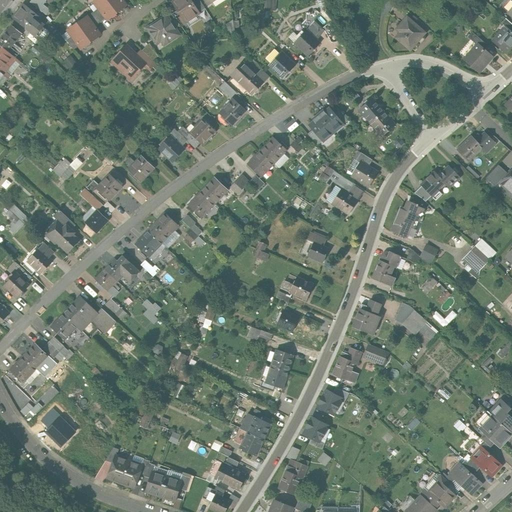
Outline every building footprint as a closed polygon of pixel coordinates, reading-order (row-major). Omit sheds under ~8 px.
[(32,0),(30,3),(38,9),(42,13),(46,7),(36,0),(32,0)] [(106,18),(107,21),(117,13),(106,0),(96,0),(94,3),(98,9),(106,18)] [(106,0),(117,13),(126,6),(124,3),(121,0),(106,0)] [(176,0),(172,3),(185,22),(199,13),(198,12),(190,0),(176,0)] [(190,0),(198,12),(204,8),(198,0),(190,0)] [(34,14),(24,5),(13,19),(34,36),(43,25),(36,19),(37,18),(33,15),(34,14)] [(93,13),(100,22),(106,18),(98,9),(93,13)] [(87,17),(94,27),(100,22),(93,13),(87,17)] [(147,29),(157,43),(165,38),(168,42),(179,35),(167,16),(147,29)] [(87,17),(77,24),(91,42),(100,35),(94,27),(87,17)] [(396,38),(410,50),(424,33),(407,18),(400,26),(404,29),(396,38)] [(505,26),(511,32),(511,24),(505,19),(502,23),(505,26)] [(79,46),(81,49),(91,42),(77,24),(68,31),(72,37),(79,46)] [(12,46),(21,34),(11,26),(0,39),(0,45),(7,52),(8,51),(16,57),(20,53),(12,46)] [(511,32),(505,26),(492,42),(506,53),(511,46),(511,32)] [(294,43),(308,56),(320,44),(306,31),(294,43)] [(477,45),(483,50),(487,45),(472,32),(467,37),(477,46),(477,45)] [(38,41),(31,35),(27,40),(34,46),(38,41)] [(73,50),(79,46),(72,37),(66,41),(73,50)] [(142,51),(151,59),(157,55),(149,43),(147,45),(142,51)] [(7,52),(0,45),(0,71),(12,56),(7,52)] [(464,60),(479,72),(492,58),(483,50),(477,45),(477,46),(464,60)] [(118,67),(128,77),(133,72),(136,75),(141,70),(139,68),(142,64),(142,62),(142,61),(136,55),(130,50),(121,52),(115,58),(121,63),(118,67)] [(136,55),(142,61),(142,62),(149,68),(153,62),(151,59),(142,51),(141,50),(136,55)] [(269,65),(283,79),(295,66),(281,53),(269,65)] [(73,69),(79,66),(73,55),(67,58),(73,69)] [(251,94),(252,95),(264,83),(244,64),(232,76),(251,94)] [(173,81),(178,85),(182,80),(178,76),(173,81)] [(232,76),(226,83),(236,93),(240,96),(241,95),(243,97),(246,93),(249,97),(251,94),(232,76)] [(178,85),(173,81),(169,85),(173,89),(178,85)] [(225,82),(219,88),(231,99),(236,93),(226,83),(225,82)] [(356,94),(346,102),(350,107),(360,99),(356,94)] [(383,112),(372,99),(359,110),(370,123),(383,112)] [(220,113),(232,125),(245,111),(232,100),(220,113)] [(334,113),(329,108),(325,112),(323,110),(317,115),(333,134),(344,125),(334,113)] [(348,121),(339,109),(334,113),(344,125),(348,121)] [(370,123),(382,137),(395,126),(383,112),(370,123)] [(333,134),(317,115),(312,120),(313,122),(308,126),(312,130),(322,142),(322,143),(333,134)] [(192,136),(202,145),(215,131),(203,120),(190,134),(192,136)] [(119,125),(124,129),(128,125),(124,121),(119,125)] [(124,129),(119,125),(115,130),(119,134),(124,129)] [(177,132),(187,141),(192,136),(190,134),(183,127),(177,132)] [(170,137),(181,147),(187,141),(177,132),(174,130),(169,135),(170,137)] [(322,142),(312,130),(307,134),(317,146),(322,142)] [(457,150),(468,162),(482,149),(483,150),(492,142),(484,134),(476,142),(471,137),(457,150)] [(168,157),(173,162),(184,150),(181,147),(170,137),(159,149),(168,157)] [(286,150),(273,138),(260,152),(273,164),(286,150)] [(298,153),(302,149),(294,142),(291,146),(298,153)] [(85,161),(92,153),(86,147),(79,155),(85,161)] [(168,157),(159,149),(153,155),(162,163),(168,157)] [(248,165),(261,177),(273,164),(260,152),(248,165)] [(356,161),(359,163),(360,162),(368,167),(372,161),(361,153),(356,161)] [(128,170),(140,182),(153,168),(141,157),(135,163),(128,170)] [(123,165),(128,170),(135,163),(130,158),(123,165)] [(351,176),(368,187),(377,174),(368,167),(360,162),(359,163),(351,176)] [(336,173),(337,173),(341,167),(335,163),(331,169),(336,173)] [(494,186),(507,173),(498,165),(486,179),(494,186)] [(71,166),(66,171),(71,175),(75,170),(71,166)] [(458,172),(454,168),(452,170),(449,167),(442,173),(440,171),(437,174),(434,172),(421,185),(421,186),(431,196),(435,201),(441,194),(438,191),(445,184),(449,188),(459,178),(456,174),(458,172)] [(332,180),(336,173),(331,169),(327,176),(332,180)] [(511,170),(500,184),(511,195),(511,170)] [(66,171),(62,176),(66,180),(71,175),(66,171)] [(332,180),(349,192),(354,185),(337,173),(336,173),(332,180)] [(97,188),(109,200),(122,187),(109,175),(99,185),(97,188)] [(242,175),(238,179),(246,186),(249,182),(242,175)] [(227,190),(214,178),(201,192),(214,204),(227,190)] [(246,186),(238,179),(235,183),(242,190),(246,186)] [(91,194),(97,188),(99,185),(94,180),(85,189),(91,194)] [(360,198),(365,190),(357,184),(351,192),(360,198)] [(421,186),(414,194),(422,199),(425,202),(431,196),(421,186)] [(91,194),(85,189),(80,195),(97,211),(97,210),(97,211),(102,205),(91,194)] [(332,204),(347,214),(356,200),(341,190),(332,204)] [(189,206),(201,217),(214,204),(201,192),(189,206)] [(414,194),(413,193),(409,203),(424,209),(426,203),(425,202),(422,199),(414,194)] [(391,231),(411,239),(415,231),(409,229),(413,219),(418,221),(424,209),(409,203),(407,209),(403,208),(402,207),(401,208),(400,208),(400,209),(391,231)] [(20,220),(24,224),(28,219),(18,210),(14,214),(20,220)] [(71,230),(75,226),(59,210),(53,216),(58,221),(59,219),(70,229),(71,230)] [(85,223),(96,233),(108,221),(97,211),(97,210),(97,211),(85,223)] [(177,226),(165,214),(148,231),(161,243),(177,226)] [(181,221),(190,229),(194,225),(195,224),(186,215),(181,221)] [(70,229),(59,219),(58,221),(45,235),(55,244),(57,243),(70,229)] [(19,229),(24,224),(20,220),(15,225),(19,229)] [(202,232),(194,225),(190,229),(198,236),(202,232)] [(57,243),(67,252),(78,240),(73,235),(73,234),(73,233),(72,231),(72,230),(71,230),(70,229),(57,243)] [(198,236),(190,229),(186,233),(194,240),(198,236)] [(136,245),(148,257),(161,243),(148,231),(136,245)] [(254,255),(262,258),(268,243),(260,239),(254,255)] [(474,247),(489,261),(497,253),(482,239),(474,247)] [(308,256),(323,263),(329,250),(314,243),(308,256)] [(428,246),(422,258),(431,263),(438,252),(428,246)] [(474,247),(462,260),(467,265),(464,268),(475,279),(478,275),(477,274),(489,261),(474,247)] [(36,270),(41,274),(52,262),(39,249),(27,261),(36,270)] [(420,258),(412,251),(411,250),(407,260),(417,265),(420,258)] [(372,279),(392,287),(396,278),(390,276),(393,268),(395,269),(400,257),(390,252),(387,259),(381,256),(372,279)] [(118,262),(115,259),(105,269),(117,281),(122,276),(129,283),(139,272),(123,257),(118,262)] [(32,275),(36,270),(27,261),(23,266),(32,275)] [(152,268),(145,261),(141,265),(148,272),(152,268)] [(0,276),(6,283),(16,273),(9,267),(0,276)] [(117,281),(105,269),(95,280),(107,291),(117,281)] [(4,285),(17,298),(29,286),(16,273),(6,283),(4,285)] [(419,288),(425,294),(437,282),(430,276),(419,288)] [(290,293),(306,300),(313,285),(296,278),(293,285),(290,293)] [(281,289),(290,293),(293,285),(284,281),(281,289)] [(288,303),(290,297),(278,291),(276,298),(288,303)] [(91,320),(98,313),(98,312),(80,296),(63,314),(76,326),(81,331),(91,320)] [(144,303),(156,314),(162,308),(150,297),(144,303)] [(110,298),(106,303),(110,307),(114,310),(118,306),(110,298)] [(352,327),(372,335),(379,318),(376,316),(381,305),(370,301),(368,307),(362,304),(352,327)] [(101,308),(105,312),(110,307),(106,303),(101,308)] [(208,311),(215,314),(217,306),(211,304),(208,311)] [(437,332),(409,307),(402,304),(395,320),(403,325),(414,336),(418,331),(430,340),(437,332)] [(0,324),(9,314),(0,305),(0,324)] [(105,312),(101,308),(98,312),(98,313),(91,320),(105,333),(116,322),(105,312)] [(208,311),(205,319),(212,322),(215,314),(208,311)] [(277,325),(292,331),(298,318),(283,312),(277,325)] [(51,327),(63,339),(76,326),(63,314),(51,327)] [(259,337),(270,341),(273,335),(261,331),(259,337)] [(49,341),(59,350),(63,345),(53,336),(49,341)] [(43,348),(54,358),(55,357),(59,352),(60,352),(59,350),(49,341),(43,348)] [(502,359),(511,347),(511,343),(510,341),(497,355),(502,359)] [(48,356),(35,344),(22,357),(35,369),(48,356)] [(388,353),(369,345),(363,358),(383,366),(388,353)] [(60,352),(59,352),(63,356),(68,351),(64,348),(60,352)] [(333,375),(347,381),(354,364),(356,364),(361,353),(351,349),(348,355),(342,353),(340,358),(333,375)] [(68,351),(63,356),(67,359),(73,353),(69,350),(68,351)] [(293,355),(276,350),(271,367),(287,372),(293,355)] [(59,361),(63,356),(59,352),(55,357),(59,361)] [(178,361),(184,364),(188,357),(182,354),(178,361)] [(10,370),(23,382),(35,369),(22,357),(10,370)] [(486,366),(492,360),(489,358),(480,367),(490,376),(493,373),(486,366)] [(181,372),(184,364),(178,361),(174,368),(181,372)] [(274,387),(282,389),(283,384),(286,385),(287,380),(285,380),(287,372),(271,367),(265,365),(260,382),(261,382),(260,388),(272,392),(274,387)] [(98,377),(101,374),(94,367),(91,371),(98,377)] [(349,394),(335,388),(333,394),(341,399),(340,402),(344,403),(349,394)] [(341,399),(333,394),(326,391),(317,407),(333,415),(334,413),(340,402),(341,399)] [(492,415),(511,433),(511,417),(507,413),(511,409),(502,400),(490,414),(492,415)] [(344,403),(340,402),(334,413),(338,415),(344,403)] [(24,409),(32,416),(37,412),(28,404),(24,409)] [(265,418),(266,415),(255,410),(252,416),(255,418),(255,417),(263,421),(265,418)] [(252,416),(248,414),(240,429),(263,440),(271,425),(270,424),(272,421),(265,418),(263,421),(255,417),(255,418),(252,416)] [(479,429),(500,448),(511,434),(511,433),(492,415),(479,429)] [(74,433),(59,418),(46,431),(61,446),(74,433)] [(139,426),(146,429),(149,421),(143,418),(139,426)] [(327,426),(311,418),(303,434),(319,442),(327,426)] [(407,427),(412,431),(420,423),(415,418),(407,427)] [(263,440),(240,429),(234,442),(241,446),(240,448),(255,456),(263,440)] [(224,446),(216,442),(213,449),(218,451),(218,450),(231,455),(233,451),(223,447),(224,446)] [(481,447),(490,456),(494,451),(485,443),(481,447)] [(481,466),(491,476),(501,466),(490,456),(481,447),(471,458),(481,466)] [(113,464),(116,456),(119,450),(113,448),(105,461),(113,464)] [(113,481),(120,483),(129,461),(126,460),(116,456),(113,464),(108,476),(114,478),(113,481)] [(228,458),(226,463),(236,468),(239,463),(228,458)] [(481,466),(471,458),(467,462),(474,468),(476,471),(481,466)] [(139,474),(145,476),(149,464),(150,462),(144,459),(141,466),(142,466),(139,474)] [(279,489),(293,495),(300,478),(302,478),(307,467),(296,462),(290,459),(279,489)] [(208,475),(239,490),(246,475),(215,460),(208,475)] [(461,465),(470,473),(474,468),(467,462),(465,460),(461,465)] [(129,484),(134,486),(139,474),(142,466),(141,466),(131,462),(129,461),(120,483),(128,486),(129,484)] [(150,479),(152,472),(153,472),(155,466),(149,464),(145,476),(144,477),(150,479)] [(451,476),(471,495),(481,484),(470,473),(461,465),(451,476)] [(154,493),(161,495),(167,477),(153,472),(152,472),(150,479),(146,492),(154,495),(154,493)] [(439,482),(439,481),(446,488),(450,484),(440,475),(436,479),(439,482)] [(180,481),(181,482),(179,489),(186,492),(190,478),(182,476),(180,481)] [(167,499),(174,501),(179,489),(181,482),(180,481),(167,477),(161,495),(167,497),(167,499)] [(440,503),(444,506),(454,495),(446,488),(439,481),(439,482),(429,492),(429,493),(440,503)] [(209,508),(217,511),(224,511),(230,502),(221,498),(222,495),(209,489),(204,499),(211,502),(209,508)] [(302,491),(301,491),(299,497),(300,497),(305,500),(307,494),(308,493),(302,491)] [(435,508),(440,503),(429,493),(424,498),(435,508)] [(433,511),(436,509),(435,508),(424,498),(421,495),(415,503),(416,504),(411,510),(409,509),(405,511),(433,511)] [(309,509),(312,503),(302,498),(299,504),(309,509)] [(269,511),(290,511),(292,508),(274,501),(269,511)]
